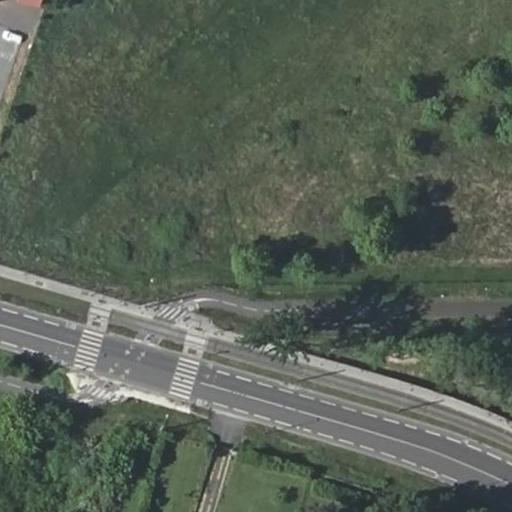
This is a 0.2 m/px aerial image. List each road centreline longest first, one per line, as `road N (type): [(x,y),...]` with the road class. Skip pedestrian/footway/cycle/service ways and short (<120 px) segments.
road 1 (tertiary): [(0,324),(411,444),(511,484)]
road 2 (unknown): [(203,511),(237,393)]
